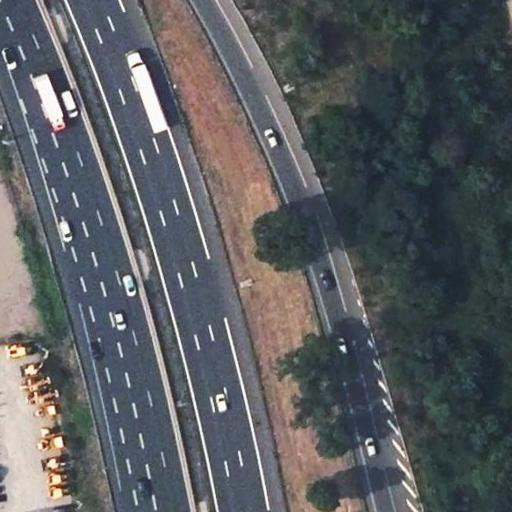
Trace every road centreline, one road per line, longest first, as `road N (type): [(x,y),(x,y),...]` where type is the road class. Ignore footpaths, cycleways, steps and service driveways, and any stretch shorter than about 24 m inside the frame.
road 1 (motorway): [(385,511),(331,296),(292,181),(202,0)]
road 2 (trunk): [(8,0),(81,192),(128,347),(164,511)]
road 3 (motorway): [(242,511),(175,232),(91,0)]
